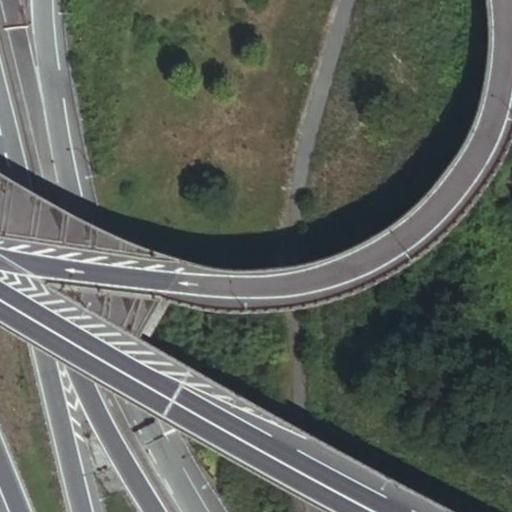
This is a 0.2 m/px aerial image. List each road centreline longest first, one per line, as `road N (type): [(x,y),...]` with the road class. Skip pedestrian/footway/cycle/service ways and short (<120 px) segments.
road 1 (primary): [(511,48),(500,119),(463,190),(421,235),(352,274),(311,289),(219,294),(0,260)]
road 2 (primary): [(200,511),(113,374),(70,204),(45,0)]
road 3 (primary): [(382,511),(0,289)]
road 4 (trunk): [(162,511),(87,383),(0,116)]
road 5 (trunk): [(79,511),(0,167)]
